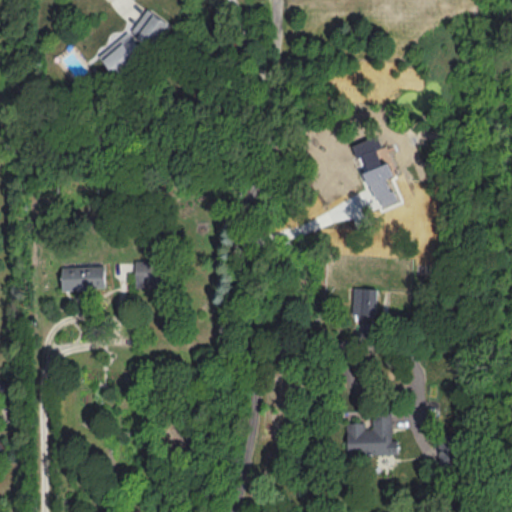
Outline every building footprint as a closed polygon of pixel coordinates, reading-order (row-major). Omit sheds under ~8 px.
[(175,34),(159,15),(134,38),(130,33),(102,58),(122,81),(175,34)] [(136,289),(165,289),(165,261),(136,261),(136,289)] [(64,267),(64,290),(98,290),(98,279),(88,279),(88,267),(64,267)] [(354,315),(379,315),(379,288),(354,288),(354,315)] [(349,455),(395,455),(395,413),(374,413),(374,424),(349,424),(349,455)]
